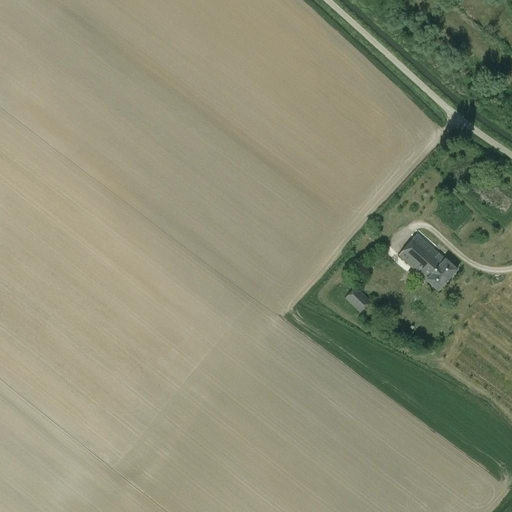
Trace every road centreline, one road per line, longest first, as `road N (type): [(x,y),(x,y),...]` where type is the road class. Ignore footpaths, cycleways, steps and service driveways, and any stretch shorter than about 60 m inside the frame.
road 1 (unclassified): [(511,157),(320,0)]
road 2 (track): [(458,119),(410,156),(363,222)]
